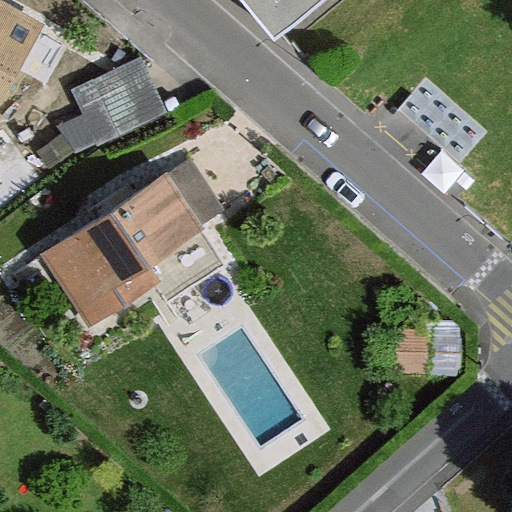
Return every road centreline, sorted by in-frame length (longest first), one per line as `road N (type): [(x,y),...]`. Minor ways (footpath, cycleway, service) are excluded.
road 1 (residential): [(511,291),(176,0)]
road 2 (residential): [(360,511),(511,376)]
